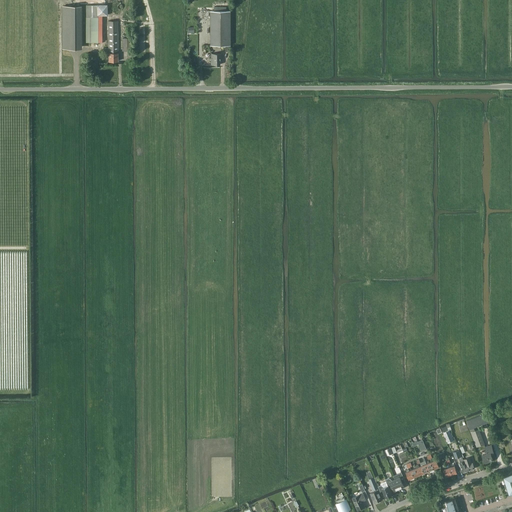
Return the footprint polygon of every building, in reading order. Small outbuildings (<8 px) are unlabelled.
[(98,42),(98,15),(107,15),(107,5),(86,5),(86,42),(98,42)] [(77,49),(77,6),(63,6),(63,49),(77,49)] [(225,51),(230,51),(230,11),(210,11),(210,45),(225,45),(225,51)] [(109,61),(118,61),(118,21),(108,21),(109,61)] [(127,57),(133,57),(133,53),(132,53),(131,38),(128,38),(127,23),(121,23),(122,38),(122,50),(127,50),(127,57)] [(221,60),(221,54),(211,54),(211,65),(220,65),(220,60),(221,60)] [(470,429),(491,421),(488,413),(467,421),(470,429)] [(476,447),(485,444),(479,429),(471,432),(476,447)] [(445,433),(449,443),(455,440),(451,430),(445,433)] [(421,451),(426,449),(423,440),(417,442),(421,451)] [(491,454),(494,453),(491,445),(485,447),(487,453),(485,453),(483,453),(483,454),(482,454),(485,463),(486,463),(488,462),(493,460),(491,454)] [(456,458),(462,456),(460,450),(454,452),(456,458)] [(475,468),(473,463),(471,456),(463,459),(465,462),(464,462),(467,471),(475,468)] [(431,462),(434,469),(440,467),(437,460),(431,462)] [(414,477),(411,470),(406,472),(409,479),(414,477)] [(367,473),(369,479),(368,479),(372,487),(373,486),(375,491),(370,493),(374,502),(382,499),(378,490),(377,488),(378,488),(371,471),(367,473)] [(395,479),(399,489),(404,487),(402,482),(405,481),(402,472),(398,474),(398,478),(395,479)] [(388,485),(389,487),(392,486),(394,491),(399,489),(395,479),(392,480),(389,477),(385,479),(388,485)] [(389,487),(388,485),(385,487),(382,484),(378,486),(381,493),(384,492),(386,497),(392,495),(389,487)] [(362,501),(366,500),(363,494),(360,495),(360,494),(352,498),(357,510),(365,506),(362,501)] [(341,511),(349,511),(348,509),(349,508),(344,497),(336,501),(341,511)] [(457,503),(448,506),(450,511),(457,509),(457,510),(459,509),(457,503)]
